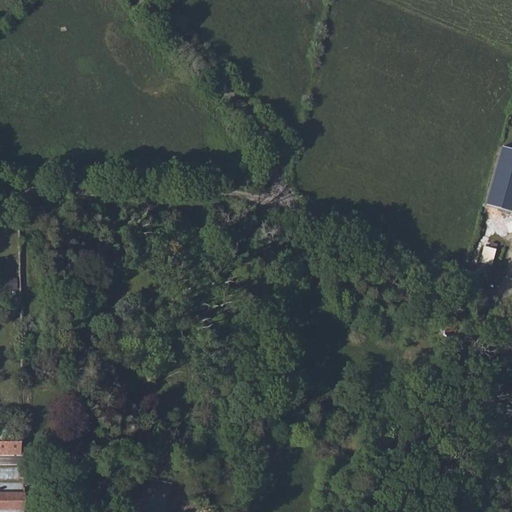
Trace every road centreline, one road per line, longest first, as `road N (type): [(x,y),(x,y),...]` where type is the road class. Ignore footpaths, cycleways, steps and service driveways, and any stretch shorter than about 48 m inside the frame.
road 1 (unclassified): [(292,204),(240,193),(24,189),(0,197)]
road 2 (unclassified): [(292,204),(252,119),(142,0)]
road 3 (unclassified): [(511,301),(394,256),(292,204)]
